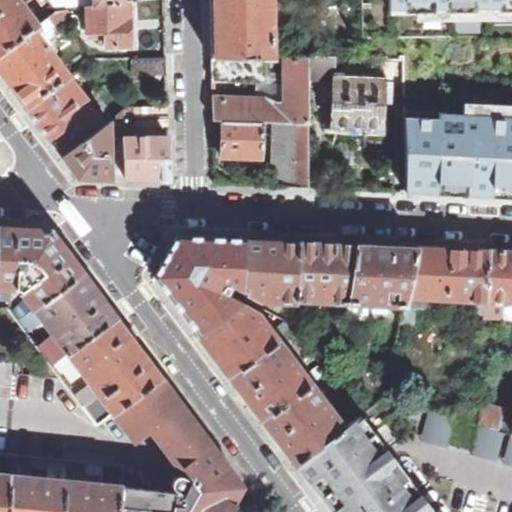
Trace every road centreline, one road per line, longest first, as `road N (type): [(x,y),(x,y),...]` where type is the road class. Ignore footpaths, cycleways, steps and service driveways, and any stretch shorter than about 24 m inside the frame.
road 1 (residential): [(292,511),(58,199)]
road 2 (residential): [(511,221),(258,210)]
road 3 (residential): [(191,207),(187,0)]
road 4 (unknown): [(135,511),(136,473),(121,446),(0,402)]
